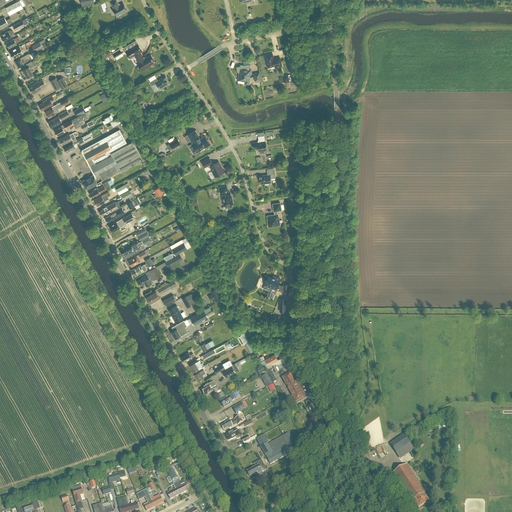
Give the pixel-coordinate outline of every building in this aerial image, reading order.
[(19,0),(6,7),(10,14),(23,7),(19,0)] [(113,8),(112,9),(116,16),(118,15),(120,15),(120,14),(127,10),(123,3),(120,4),(119,4),(116,0),(114,0),(110,2),(113,8)] [(0,19),(0,28),(8,24),(13,22),(10,18),(6,20),(4,17),(0,19)] [(12,25),(15,30),(25,25),(22,20),(12,25)] [(4,41),(11,36),(15,34),(12,30),(10,30),(8,31),(1,35),(4,41)] [(21,36),(23,39),(27,37),(26,35),(27,34),(25,30),(24,31),(23,31),(19,33),(20,36),(21,36)] [(14,38),(6,42),(9,48),(17,44),(16,43),(20,40),(18,37),(14,39),(14,38)] [(39,42),(32,46),(35,52),(43,48),(39,42)] [(138,43),(125,51),(129,58),(134,55),(138,62),(139,64),(138,65),(141,70),(154,63),(152,61),(154,60),(151,54),(144,58),(140,51),(142,50),(138,43)] [(19,46),(10,51),(12,54),(25,47),(25,46),(23,47),(22,45),(20,47),(19,46)] [(25,47),(12,54),(14,58),(21,54),(21,55),(23,53),(23,52),(27,50),(25,47)] [(47,56),(51,54),(50,52),(32,61),(26,64),(28,67),(23,70),(27,78),(33,74),(30,68),(34,66),(48,58),(47,56)] [(29,53),(15,61),(18,67),(24,64),(23,63),(32,58),(29,53)] [(272,53),(265,55),(268,67),(275,65),(275,68),(282,66),(280,57),(273,59),(272,53)] [(237,72),(239,73),(238,80),(245,81),(245,84),(249,84),(251,70),(249,69),(250,64),(244,65),(240,65),(240,66),(236,67),(237,72)] [(253,74),(255,81),(261,80),(260,72),(253,74)] [(281,77),(282,83),(292,81),(290,75),(281,77)] [(63,77),(61,78),(58,80),(56,77),(50,81),(55,90),(60,87),(62,89),(68,85),(63,77)] [(156,78),(150,82),(152,85),(156,83),(160,90),(169,84),(165,77),(158,81),(156,78)] [(30,85),(31,87),(30,88),(33,93),(42,88),(41,88),(46,85),(42,79),(38,82),(38,81),(30,85)] [(110,98),(107,92),(100,96),(103,102),(110,98)] [(47,99),(43,102),(39,105),(42,110),(45,108),(46,109),(51,106),(51,105),(53,104),(51,101),(54,100),(52,96),(49,98),(47,99)] [(52,107),(45,111),(49,117),(56,113),(54,110),(57,108),(63,105),(61,102),(55,105),(52,106),(52,107)] [(83,106),(74,111),(76,116),(85,111),(83,106)] [(62,121),(60,119),(69,114),(67,110),(58,115),(58,116),(48,121),(51,127),(62,121)] [(65,130),(67,129),(66,128),(74,124),(76,128),(80,125),(83,130),(89,126),(94,123),(92,120),(85,123),(81,115),(61,125),(54,129),(55,131),(58,135),(65,131),(66,131),(65,130)] [(111,115),(102,120),(104,124),(113,119),(111,115)] [(112,124),(108,126),(109,128),(122,122),(120,117),(110,122),(112,124)] [(119,129),(81,150),(96,176),(99,174),(102,179),(120,170),(121,171),(143,159),(133,141),(127,144),(119,129)] [(193,131),(196,130),(196,129),(185,136),(188,135),(193,143),(192,144),(193,145),(190,147),(194,154),(200,151),(200,150),(202,149),(203,150),(205,149),(205,147),(208,145),(209,146),(211,144),(208,140),(205,136),(200,139),(199,138),(198,139),(193,131)] [(59,139),(62,145),(72,139),(73,140),(76,138),(73,133),(70,134),(69,133),(59,139)] [(265,141),(264,135),(258,136),(259,142),(253,143),(254,148),(258,148),(259,151),(260,151),(260,154),(266,153),(266,150),(265,141)] [(63,147),(66,152),(72,149),(72,150),(76,148),(74,144),(76,143),(77,143),(79,142),(79,144),(84,141),(82,137),(75,140),(63,147)] [(177,138),(169,143),(172,149),(181,144),(177,138)] [(209,157),(202,162),(206,171),(211,168),(215,177),(224,172),(219,161),(213,164),(209,157)] [(267,172),(267,175),(260,176),(261,185),(271,183),(271,178),(276,178),(275,171),(267,172)] [(83,180),(84,182),(83,184),(85,186),(86,187),(87,189),(98,183),(93,175),(83,180)] [(94,191),(90,193),(92,197),(96,195),(100,193),(100,192),(106,189),(105,188),(110,185),(108,181),(102,183),(104,186),(98,189),(97,188),(93,190),(94,191)] [(125,184),(116,189),(119,194),(128,189),(125,184)] [(222,194),(222,197),(222,198),(223,201),(223,202),(224,206),(225,205),(226,206),(228,205),(232,204),(233,203),(232,199),(231,199),(230,192),(229,192),(228,192),(227,185),(220,187),(219,187),(220,193),(221,194),(222,194)] [(159,187),(154,190),(157,197),(163,194),(159,187)] [(121,195),(123,199),(132,194),(130,190),(121,195)] [(94,199),(97,205),(104,201),(109,198),(108,196),(110,195),(108,191),(106,193),(101,195),(94,199)] [(137,197),(127,203),(130,209),(140,203),(137,197)] [(99,211),(102,215),(106,213),(110,211),(110,212),(118,207),(115,202),(111,204),(111,205),(108,207),(107,206),(103,208),(104,209),(99,211)] [(280,203),(273,204),(274,211),(275,214),(267,216),(268,219),(268,222),(267,222),(268,227),(274,226),(280,225),(278,214),(277,214),(277,211),(281,210),(280,203)] [(110,215),(105,218),(107,221),(112,219),(118,216),(125,212),(121,206),(114,210),(115,211),(113,212),(109,214),(110,215)] [(131,213),(123,218),(126,223),(134,218),(131,213)] [(110,225),(111,227),(113,231),(120,228),(119,226),(124,223),(122,220),(117,223),(116,221),(113,223),(114,223),(110,225)] [(144,228),(135,233),(137,236),(146,231),(144,228)] [(189,235),(170,245),(175,255),(192,246),(189,240),(191,239),(189,235)] [(131,245),(121,251),(123,255),(138,247),(140,245),(138,242),(137,240),(131,244),(131,245)] [(138,247),(123,255),(125,259),(136,253),(140,250),(145,247),(142,241),(138,242),(140,245),(138,247)] [(180,254),(166,262),(171,269),(175,267),(173,264),(183,258),(180,254)] [(137,255),(128,260),(132,266),(140,261),(137,255)] [(148,267),(153,264),(156,262),(152,256),(149,257),(144,260),(148,267)] [(131,270),(134,275),(136,274),(137,275),(144,271),(147,269),(144,264),(141,266),(140,265),(131,270)] [(141,278),(137,280),(140,285),(142,284),(144,283),(146,286),(152,283),(150,280),(153,278),(154,280),(161,276),(156,267),(149,270),(145,272),(147,274),(141,277),(141,278)] [(266,280),(265,283),(265,284),(265,285),(276,290),(276,289),(283,292),(283,294),(289,294),(289,284),(283,284),(283,286),(278,284),(280,278),(276,277),(275,279),(268,276),(267,280),(266,280)] [(155,291),(146,296),(150,304),(160,298),(159,296),(157,292),(159,291),(161,294),(171,289),(177,285),(173,279),(168,282),(155,290),(155,291)] [(211,291),(216,301),(221,299),(216,289),(211,291)] [(163,300),(166,306),(177,301),(173,294),(163,300)] [(187,307),(195,303),(191,294),(183,298),(187,307)] [(168,310),(175,322),(183,317),(177,305),(168,310)] [(208,317),(204,310),(190,318),(191,320),(194,325),(208,317)] [(184,320),(172,327),(174,330),(171,332),(175,338),(180,335),(181,336),(186,333),(183,328),(187,326),(184,320)] [(237,337),(241,345),(250,340),(246,331),(243,333),(241,334),(237,337)] [(250,352),(254,350),(249,342),(245,344),(250,352)] [(200,345),(203,352),(208,349),(205,343),(200,345)] [(214,349),(202,355),(204,358),(215,352),(214,349)] [(189,352),(184,354),(185,355),(181,357),(183,361),(185,360),(185,361),(192,358),(194,356),(193,353),(190,354),(189,352)] [(266,359),(270,365),(279,359),(276,354),(266,359)] [(190,365),(193,371),(194,371),(202,366),(198,360),(190,365)] [(226,377),(239,370),(235,363),(232,365),(222,370),(226,377)] [(216,373),(225,368),(223,364),(213,369),(216,373)] [(202,366),(194,371),(196,373),(194,374),(198,380),(204,377),(207,375),(205,372),(204,369),(205,368),(204,365),(202,366)] [(290,375),(283,379),(296,403),(303,399),(310,394),(304,383),(303,383),(299,377),(300,376),(297,371),(290,375)] [(266,388),(273,384),(267,374),(261,377),(266,388)] [(205,388),(201,391),(205,396),(208,395),(212,393),(210,391),(216,387),(214,384),(208,387),(208,386),(205,388)] [(226,397),(226,399),(220,402),(224,408),(232,403),(232,402),(236,400),(233,393),(226,397)] [(308,409),(312,416),(317,413),(314,406),(310,400),(305,403),(308,409)] [(236,414),(245,409),(241,403),(232,409),(236,414)] [(226,424),(221,427),(224,431),(227,429),(228,430),(233,427),(237,424),(238,426),(243,423),(240,417),(235,420),(235,421),(231,423),(229,421),(225,423),(226,424)] [(243,426),(245,429),(253,424),(251,420),(238,427),(239,429),(243,426)] [(233,431),(233,432),(226,436),(228,441),(232,439),(232,440),(236,438),(237,439),(238,439),(242,437),(242,436),(240,432),(239,432),(238,432),(236,430),(233,431)] [(260,448),(270,465),(295,451),(291,444),(294,442),(289,433),(283,436),(285,439),(269,448),(267,444),(260,448)] [(400,449),(405,455),(413,450),(405,439),(393,448),(396,452),(400,449)] [(160,459),(150,464),(153,471),(163,466),(160,459)] [(256,467),(247,472),(249,477),(251,476),(253,479),(258,476),(258,475),(267,470),(261,460),(254,464),(256,467)] [(406,465),(391,475),(410,503),(413,501),(418,508),(429,501),(424,494),(425,493),(406,465)] [(167,472),(172,482),(178,479),(173,469),(167,472)] [(120,481),(118,474),(107,476),(109,484),(120,481)] [(175,490),(178,496),(187,491),(185,487),(187,486),(188,485),(186,480),(185,480),(174,485),(176,489),(175,490)] [(102,489),(103,496),(111,493),(110,487),(102,489)] [(72,491),(74,497),(83,494),(81,488),(72,491)] [(170,500),(178,496),(175,490),(173,491),(172,489),(169,491),(170,493),(167,494),(170,500)] [(146,511),(155,507),(151,499),(150,497),(148,494),(146,490),(142,492),(148,504),(144,506),(146,511)] [(151,499),(155,507),(163,503),(159,495),(151,499)] [(129,511),(128,506),(126,497),(117,500),(118,504),(119,508),(119,511),(129,511)] [(128,506),(129,511),(130,511),(139,510),(137,503),(134,504),(133,501),(131,501),(132,505),(128,506)]
